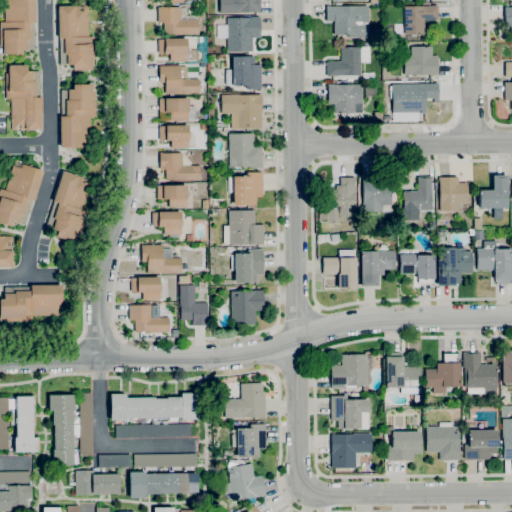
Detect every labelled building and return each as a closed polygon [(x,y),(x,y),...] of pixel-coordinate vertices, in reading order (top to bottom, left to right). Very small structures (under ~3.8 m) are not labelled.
[(27,54),(3,55),(2,47),(0,47),(0,22),(4,22),(4,0),(35,0),(35,23),(34,23),(34,49),(27,49),(27,54)] [(259,0),(260,12),(219,13),(219,0),(259,0)] [(347,38),(347,34),(339,34),(339,35),(333,35),(333,21),(326,21),(325,5),(329,5),(329,6),(367,6),(368,37),(347,38)] [(404,35),(403,6),(434,6),(434,5),(437,5),(437,20),(423,21),(424,34),(404,35)] [(72,71),(72,65),(60,65),(59,38),(58,38),(57,6),(74,6),(78,6),(79,11),(82,11),(82,6),(88,6),(88,13),(88,20),(88,37),(93,37),(94,62),(91,62),(91,70),(72,71)] [(511,6),(502,6),(502,27),(509,27),(508,36),(511,35),(511,6)] [(198,35),(176,35),(176,34),(163,34),(163,22),(157,22),(157,7),(179,7),(186,7),(186,16),(197,15),(197,20),(198,20),(198,35)] [(252,52),(227,52),(226,18),(250,17),(259,17),(259,37),(252,38),(252,52)] [(169,62),(169,54),(164,54),(164,53),(158,53),(157,40),(164,39),(164,38),(186,38),(187,47),(189,46),(189,48),(190,48),(190,50),(197,50),(197,60),(187,60),(187,61),(169,62)] [(437,75),(403,75),(403,55),(410,55),(410,46),(431,46),(431,55),(437,55),(437,75)] [(326,76),(326,61),(340,61),(340,47),(369,47),(369,62),(360,62),(360,75),(326,76)] [(245,90),(245,85),(231,86),(231,84),(225,84),(224,70),(231,70),(231,56),(248,56),(254,56),(254,65),(260,65),(261,89),(245,90)] [(511,77),(511,61),(503,62),(503,77),(511,77)] [(41,129),(25,129),(20,129),(20,125),(16,125),(16,129),(11,129),(10,99),(7,99),(7,73),(8,73),(8,65),(33,65),(33,71),(39,71),(39,97),(41,97),(41,129)] [(198,94),(164,94),(164,85),(158,85),(158,66),(179,65),(179,66),(185,66),(185,79),(198,79),(198,94)] [(511,110),(511,111),(510,100),(504,100),(503,83),(511,82),(511,110)] [(391,112),(391,84),(437,83),(438,103),(433,103),(433,99),(425,99),(425,112),(391,112)] [(82,148),(60,148),(60,116),(61,116),(61,90),(67,90),(67,89),(72,89),(72,84),(92,84),(92,91),(95,91),(95,117),(90,117),(90,143),(82,143),(82,148)] [(334,113),(333,104),(327,104),(327,85),(360,84),(361,103),(354,103),(354,113),(334,113)] [(255,130),(240,130),(240,129),(237,129),(237,114),(220,114),(220,94),(261,94),(261,129),(255,129),(255,130)] [(170,121),(170,112),(158,112),(158,99),(164,98),(188,98),(188,112),(187,112),(187,121),(170,121)] [(381,121),(373,121),(373,112),(381,112),(381,121)] [(170,149),(170,140),(159,140),(159,126),(164,126),(187,125),(187,133),(190,133),(190,139),(187,139),(187,148),(170,149)] [(261,167),(228,167),(228,133),(253,133),(253,146),(261,146),(261,167)] [(178,181),(178,180),(165,180),(165,169),(159,169),(159,152),(165,152),(165,153),(181,153),(182,166),(199,165),(200,180),(178,181)] [(10,227),(0,223),(0,189),(5,190),(12,166),(15,166),(17,160),(23,162),(23,165),(42,171),(33,201),(31,200),(24,225),(17,223),(17,224),(12,222),(10,227)] [(74,243),(55,237),(57,231),(52,229),(45,227),(54,202),(52,201),(62,171),(78,176),(82,178),(80,182),(84,183),(85,178),(91,180),(82,209),(86,211),(78,237),(76,236),(74,243)] [(248,207),(232,207),(232,205),(232,193),(227,193),(227,176),(232,176),(246,176),(246,172),(262,172),(262,197),(255,197),(255,205),(248,205),(248,207)] [(501,218),(492,219),(492,208),(478,208),(478,190),(491,190),(491,175),(507,175),(507,180),(506,180),(506,208),(501,208),(501,218)] [(390,214),(380,214),(380,212),(362,212),(362,176),(390,176),(390,205),(390,214)] [(403,218),(403,211),(402,211),(402,191),(417,191),(417,176),(431,176),(431,181),(430,181),(431,210),(414,210),(415,218),(403,218)] [(326,223),(325,191),(335,191),(335,185),(339,185),(339,178),(354,177),(355,181),(354,181),(355,217),(338,217),(338,222),(326,223)] [(458,211),(438,211),(438,181),(438,177),(457,177),(457,183),(467,183),(467,204),(458,204),(458,211)] [(168,208),(168,199),(157,200),(156,186),(162,186),(162,185),(186,185),(186,199),(185,199),(185,208),(168,208)] [(263,244),(228,245),(228,244),(223,244),(223,226),(228,226),(228,210),(254,210),(254,225),(263,224),(263,244)] [(178,237),(168,237),(168,235),(163,235),(163,227),(152,227),(152,212),(158,212),(158,211),(180,211),(180,220),(182,220),(182,225),(180,225),(180,235),(178,235),(178,237)] [(481,229),(473,229),(473,218),(481,218),(481,229)] [(473,240),(473,231),(482,231),(483,240),(473,240)] [(331,242),(330,235),(338,234),(338,241),(331,242)] [(12,267),(0,267),(0,237),(12,237),(12,242),(6,242),(6,246),(12,246),(12,255),(12,267)] [(495,284),(495,282),(495,280),(493,280),(493,270),(476,270),(475,249),(482,249),(482,241),(495,241),(495,249),(509,249),(510,279),(509,279),(509,284),(495,284)] [(147,274),(146,262),(141,262),(141,245),(162,244),(162,248),(171,248),(172,258),(180,258),(181,273),(147,274)] [(437,286),(436,248),(453,247),(453,248),(464,248),(464,251),(471,251),(471,255),(470,255),(471,273),(459,273),(460,283),(453,283),(453,285),(437,286)] [(257,283),(250,283),(250,282),(234,283),(234,254),(247,253),(247,249),(262,249),(263,275),(257,275),(257,283)] [(377,286),(360,286),(360,251),(376,251),(376,250),(394,250),(394,269),(382,269),(382,275),(377,275),(377,286)] [(432,283),(418,283),(418,279),(416,279),(416,274),(398,274),(398,255),(416,254),(416,255),(433,255),(433,279),(431,279),(432,283)] [(356,289),(337,289),(337,274),(322,274),(321,257),(338,257),(355,257),(355,285),(356,285),(356,289)] [(142,300),(142,293),(137,293),(137,292),(131,292),(130,278),(136,278),(136,277),(159,277),(159,292),(159,300),(142,300)] [(6,321),(6,318),(0,318),(0,299),(3,299),(3,294),(4,294),(4,287),(30,287),(30,285),(61,285),(62,307),(57,308),(57,316),(31,316),(32,321),(6,321)] [(208,325),(191,325),(191,320),(180,320),(180,306),(179,306),(179,285),(194,285),(194,302),(207,302),(207,319),(208,319),(208,325)] [(230,325),(230,291),(253,291),(253,290),(263,290),(263,311),(255,311),(256,324),(230,325)] [(169,332),(147,332),(134,332),(134,321),(128,321),(128,305),(151,305),(151,317),(169,317),(169,332)] [(511,383),(501,383),(500,350),(511,350),(511,383)] [(400,394),(400,387),(385,388),(384,357),(386,357),(385,353),(399,352),(399,354),(400,354),(400,357),(402,357),(402,367),(419,366),(419,393),(400,394)] [(496,395),(483,395),(483,388),(482,388),(482,393),(466,393),(466,388),(465,388),(465,387),(464,387),(463,368),(462,368),(462,352),(478,352),(479,364),(496,364),(496,395)] [(362,389),(362,385),(355,385),(355,387),(345,387),(345,389),(330,389),(330,366),(341,365),(341,355),(366,354),(366,386),(365,386),(365,389),(362,389)] [(432,393),(432,387),(424,388),(424,369),(435,369),(435,363),(443,363),(443,354),(456,354),(457,363),(458,363),(459,387),(449,388),(449,387),(444,387),(444,393),(432,393)] [(224,418),(224,399),(240,399),(240,383),(262,383),(262,391),(264,391),(265,417),(242,417),(242,418),(224,418)] [(92,456),(79,456),(79,393),(92,393),(92,456)] [(140,424),(140,422),(137,422),(137,418),(128,418),(128,421),(125,421),(125,423),(118,423),(118,422),(109,422),(109,420),(110,420),(109,394),(125,394),(125,398),(154,397),(154,399),(166,398),(166,397),(180,397),(180,393),(196,393),(196,419),(193,419),(193,421),(182,421),(182,420),(181,420),(181,417),(178,417),(178,420),(169,420),(169,418),(167,418),(167,424),(152,424),(152,418),(151,418),(151,424),(140,424)] [(53,466),(52,450),(54,450),(53,425),(52,425),(52,410),(48,411),(48,395),(74,395),(74,408),(75,408),(75,407),(78,407),(78,410),(75,410),(75,412),(72,412),(73,435),(75,435),(76,439),(73,439),(73,449),(75,449),(75,452),(73,452),(73,465),(53,466)] [(14,452),(14,446),(8,446),(8,438),(12,438),(12,435),(16,435),(15,422),(10,422),(10,413),(15,413),(15,409),(8,409),(8,399),(15,399),(15,396),(33,396),(33,399),(35,399),(35,406),(33,406),(34,416),(35,416),(35,422),(34,422),(34,431),(32,431),(32,437),(38,437),(38,440),(39,440),(39,449),(38,449),(38,452),(14,452)] [(356,429),(342,429),(337,429),(337,420),(330,420),(330,396),(346,396),(346,400),(368,399),(368,411),(367,411),(367,429),(356,429)] [(8,449),(0,449),(0,397),(7,397),(8,449)] [(500,417),(499,406),(511,406),(511,412),(507,412),(507,417),(500,417)] [(511,459),(502,460),(502,437),(501,437),(501,418),(511,418),(511,459)] [(459,460),(438,460),(438,452),(425,452),(425,426),(438,426),(438,422),(451,422),(451,426),(459,426),(459,449),(460,449),(460,456),(459,456),(459,460)] [(115,438),(115,425),(190,424),(190,437),(115,438)] [(253,457),(236,457),(236,448),(231,448),(231,430),(235,429),(235,428),(249,428),(249,424),(265,424),(265,449),(258,449),(259,457),(253,457)] [(464,460),(464,444),(468,444),(467,430),(496,430),(497,446),(497,453),(490,453),(490,459),(464,460)] [(387,461),(386,445),(390,445),(390,432),(419,431),(419,447),(420,447),(420,454),(413,454),(413,460),(387,461)] [(355,468),(331,468),(331,453),(330,453),(330,434),(352,434),(352,433),(371,433),(371,453),(355,453),(355,468)] [(133,467),(133,454),(196,453),(196,466),(133,467)] [(130,467),(98,468),(98,455),(130,454),(130,467)] [(232,501),(231,494),(231,492),(224,494),(223,484),(229,483),(226,467),(251,463),(253,476),(261,475),(265,496),(254,497),(232,501)] [(129,498),(128,472),(144,472),(144,474),(169,474),(169,470),(173,470),(173,473),(183,473),(183,470),(183,467),(185,467),(185,470),(185,473),(197,473),(197,488),(198,488),(198,493),(197,493),(197,492),(159,493),(159,494),(145,494),(145,498),(129,498)] [(93,495),(75,496),(75,485),(69,485),(69,482),(75,482),(69,482),(69,472),(74,472),(74,471),(94,470),(94,474),(118,474),(118,493),(93,493),(93,495)] [(29,484),(29,482),(4,483),(4,484),(0,484),(0,471),(30,471),(30,481),(33,481),(33,484),(29,484)] [(0,491),(6,491),(6,488),(7,488),(7,486),(31,485),(31,499),(26,499),(26,511),(8,511),(0,511),(0,491)]
